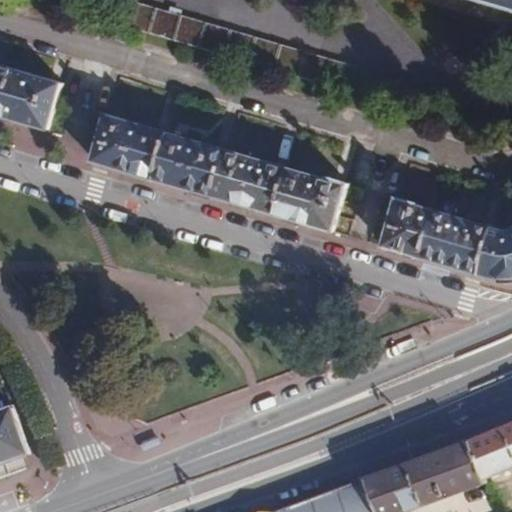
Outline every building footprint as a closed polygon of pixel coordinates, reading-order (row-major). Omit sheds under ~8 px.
[(316,80),(349,90),(355,66),(131,0),(130,0),(123,25),(195,46),(253,62),(316,80)] [(511,0),(480,0),(511,9),(511,0)] [(0,114),(21,120),(52,130),(65,84),(3,65),(0,75),(0,114)] [(157,179),(169,132),(109,115),(101,145),(96,161),(128,170),(157,179)] [(214,195),(227,149),(169,132),(157,179),(182,186),(214,195)] [(276,214),(290,167),(227,149),(214,195),(243,204),(276,214)] [(304,222),(335,231),(350,182),(331,176),(330,179),(290,167),(276,214),(304,222)] [(402,250),(425,257),(438,211),(400,199),(386,246),(402,250)] [(435,260),(483,274),(496,229),(438,211),(425,257),(435,260)] [(496,229),(483,274),(500,279),(510,280),(511,279),(511,230),(509,232),(496,229)] [(0,464),(32,453),(15,407),(0,412),(0,464)] [(486,479),(511,468),(511,423),(505,427),(471,441),(486,479)] [(380,511),(409,511),(410,511),(487,483),(486,479),(471,441),(415,462),(368,480),(380,511)] [(410,511),(409,511),(380,511),(368,480),(279,511),(410,511)]
